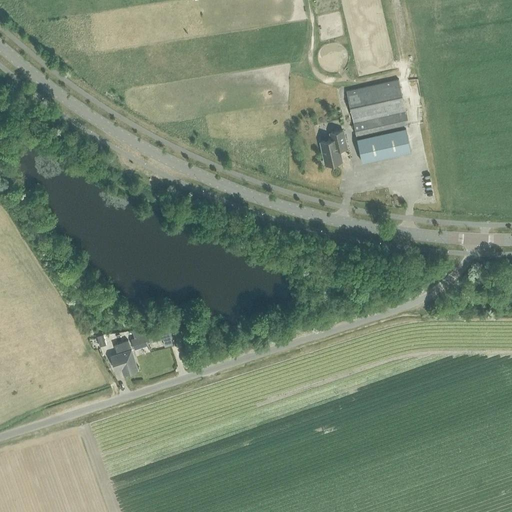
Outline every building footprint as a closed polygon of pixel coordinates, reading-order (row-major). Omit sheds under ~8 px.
[(354,122),(357,137),(362,161),(411,151),(405,126),(409,125),(405,111),(399,79),(346,91),(354,122)] [(321,141),(326,164),(341,161),(339,149),(346,147),(342,130),(330,132),(332,139),(321,141)] [(164,345),(173,343),(169,327),(131,338),(134,347),(148,343),(147,341),(150,340),(162,337),(164,345)] [(97,334),(100,345),(106,343),(103,333),(97,334)] [(137,368),(128,339),(114,343),(117,352),(111,354),(115,368),(121,366),(123,373),(137,368)]
